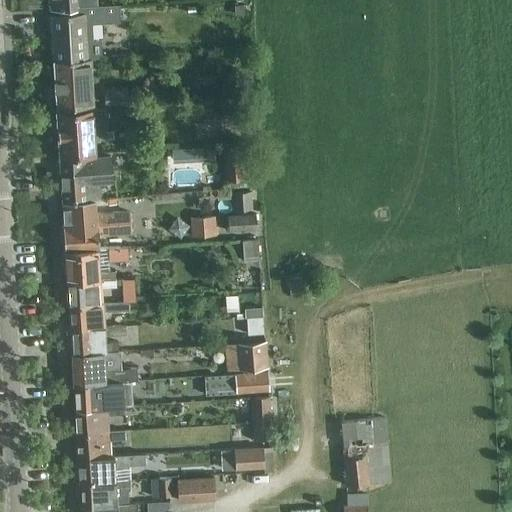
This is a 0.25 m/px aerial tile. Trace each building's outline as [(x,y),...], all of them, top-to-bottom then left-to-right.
[(95,0),(49,0),(50,8),(58,8),(81,6),(95,5),(95,0)] [(53,60),(88,58),(87,48),(93,48),(92,33),(90,33),(90,29),(85,30),(84,19),(110,18),(109,4),(95,5),(81,6),(58,8),(59,14),(50,15),(53,60)] [(242,6),(233,6),(233,15),(242,15),(242,6)] [(88,58),(53,60),(56,107),(93,105),(91,63),(95,63),(95,58),(88,58)] [(105,105),(127,104),(126,87),(104,89),(105,105)] [(133,117),(133,116),(132,105),(114,107),(55,110),(58,155),(94,153),(92,120),(133,117)] [(201,147),(189,148),(190,161),(201,161),(201,147)] [(250,154),(241,155),(241,150),(224,151),(226,179),(248,178),(248,168),(251,168),(250,154)] [(61,202),(94,199),(99,199),(98,182),(111,181),(109,156),(58,159),(61,202)] [(250,208),(249,190),(232,191),(233,209),(250,208)] [(129,212),(112,213),(95,214),(94,199),(61,202),(62,225),(130,221),(129,212)] [(228,231),(256,229),(255,214),(238,215),(237,212),(229,213),(229,215),(227,215),(228,231)] [(189,217),(190,237),(215,235),(214,216),(189,217)] [(101,236),(131,234),(130,221),(62,225),(64,250),(97,248),(96,229),(100,228),(101,236)] [(258,258),(256,238),(241,239),(243,259),(258,258)] [(66,281),(114,278),(113,270),(108,270),(108,260),(127,259),(126,246),(97,248),(64,250),(66,281)] [(240,289),(261,288),(259,271),(255,272),(254,269),(247,270),(247,272),(238,272),(240,289)] [(67,305),(100,303),(99,287),(114,286),(114,278),(66,281),(67,305)] [(287,279),(289,297),(302,295),(300,278),(287,279)] [(132,279),(121,280),(123,302),(128,301),(134,301),(132,279)] [(104,326),(103,312),(129,311),(128,301),(123,302),(100,303),(67,305),(68,329),(104,326)] [(236,315),(236,318),(246,318),(262,316),(262,308),(245,309),(245,314),(236,315)] [(246,318),(247,334),(263,333),(262,316),(246,318)] [(118,342),(105,343),(104,335),(125,334),(124,325),(104,326),(68,329),(70,353),(103,351),(118,350),(118,342)] [(266,366),(264,342),(236,344),(238,369),(266,366)] [(152,367),(136,368),(104,370),(103,351),(70,353),(72,383),(152,378),(152,367)] [(235,393),(268,391),(267,371),(233,373),(235,393)] [(137,389),(137,380),(152,379),(152,378),(72,383),(73,409),(106,406),(105,391),(137,389)] [(269,422),(268,413),(267,396),(250,398),(251,414),(251,422),(269,422)] [(106,415),(134,413),(134,405),(106,406),(73,409),(75,433),(107,431),(106,415)] [(346,485),(390,481),(385,417),(370,418),(370,420),(341,422),(346,485)] [(269,422),(251,422),(252,440),(270,440),(269,422)] [(109,455),(108,455),(108,440),(123,439),(123,430),(107,431),(75,433),(76,457),(109,455)] [(261,447),(232,448),(232,467),(262,466),(261,448),(261,447)] [(270,447),(261,448),(262,466),(262,471),(271,471),(270,447)] [(142,463),(141,453),(108,455),(109,455),(76,457),(78,482),(129,479),(128,463),(142,463)] [(180,461),(180,475),(203,474),(203,461),(180,461)] [(214,498),(214,495),(229,494),(229,487),(239,487),(239,475),(228,475),(228,476),(213,477),(213,476),(176,478),(177,500),(214,498)] [(159,495),(168,494),(167,478),(158,478),(159,495)] [(129,486),(129,479),(78,482),(79,505),(128,503),(127,487),(129,486)] [(366,511),(366,505),(366,493),(345,493),(346,505),(342,505),(341,511),(366,511)] [(134,511),(134,503),(128,503),(79,505),(79,511),(134,511)]
